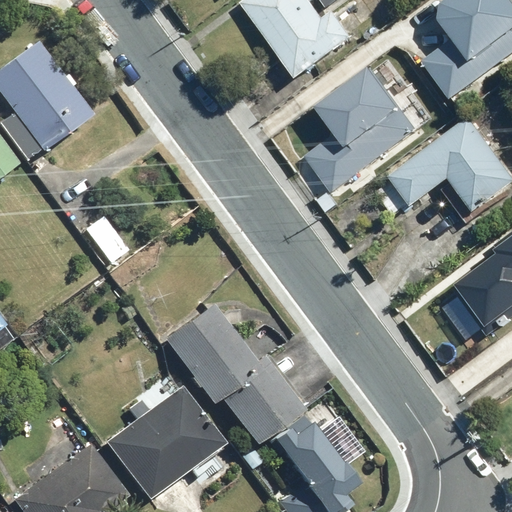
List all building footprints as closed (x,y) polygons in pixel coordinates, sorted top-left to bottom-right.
[(312,0),(251,0),(245,5),(301,80),(356,39),(337,14),(328,21),(312,0)] [(322,0),(330,10),(342,0),(322,0)] [(511,57),(511,0),(446,0),(434,9),(456,38),(424,61),(452,100),(511,57)] [(36,43),(0,68),(0,95),(12,112),(0,121),(0,127),(26,163),(90,116),(36,43)] [(377,61),(310,111),(332,140),(307,158),(339,200),(426,134),(409,111),(413,108),(377,61)] [(503,193),(455,127),(374,185),(399,218),(437,189),(462,223),(503,193)] [(0,133),(0,178),(22,161),(0,133)] [(104,215),(83,230),(108,264),(129,249),(104,215)] [(511,232),(455,275),(494,327),(507,318),(511,314),(511,232)] [(211,307),(163,337),(211,404),(218,399),(250,444),(299,409),(259,353),(249,360),(211,307)] [(0,339),(4,345),(13,338),(0,319),(0,339)] [(144,499),(222,442),(178,385),(147,408),(141,399),(123,411),(130,421),(102,442),(144,499)] [(305,412),(268,439),(278,456),(281,454),(316,511),(328,511),(330,511),(352,511),(350,507),(342,494),(355,487),(341,463),(353,455),(335,426),(319,436),(305,412)] [(125,495),(87,443),(7,498),(17,511),(105,511),(104,510),(125,495)]
